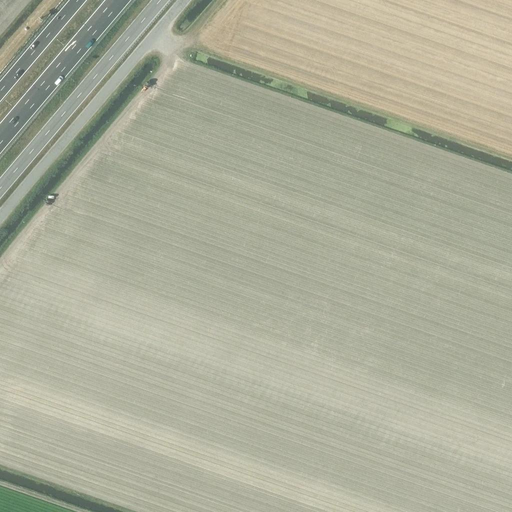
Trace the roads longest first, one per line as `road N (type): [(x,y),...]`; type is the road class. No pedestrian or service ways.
road 1 (unclassified): [(186,0),(0,216)]
road 2 (trunk): [(0,138),(118,0)]
